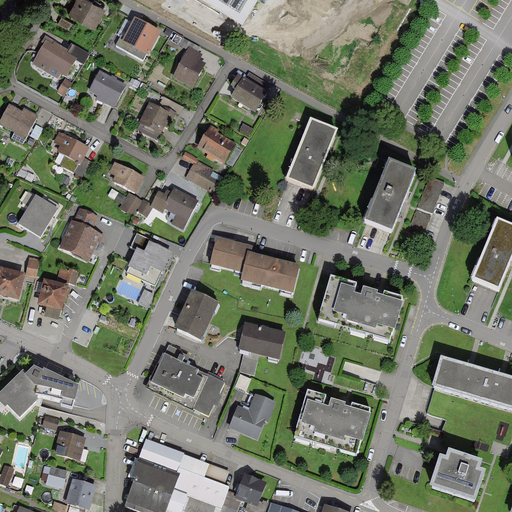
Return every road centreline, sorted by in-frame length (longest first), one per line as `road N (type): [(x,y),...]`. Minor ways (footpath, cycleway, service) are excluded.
road 1 (residential): [(432,277),(221,214),(202,224),(121,402)]
road 2 (residential): [(3,80),(161,162),(232,59)]
road 3 (residential): [(367,499),(148,420),(121,402)]
road 4 (residential): [(465,181),(232,59)]
road 5 (residential): [(367,499),(423,309)]
road 6 (residential): [(121,402),(100,376),(0,328)]
road 7 (residential): [(232,59),(117,0)]
